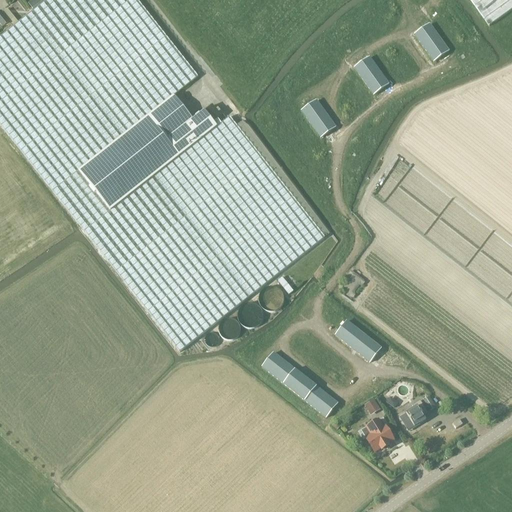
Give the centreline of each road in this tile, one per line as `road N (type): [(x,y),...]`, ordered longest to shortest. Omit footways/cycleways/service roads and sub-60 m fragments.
road 1 (track): [(445,63),(385,97),(340,140),(332,180),(346,222)]
road 2 (tertiary): [(383,511),(511,422)]
